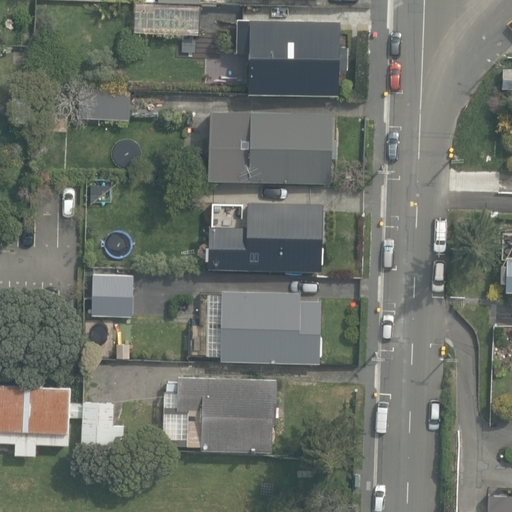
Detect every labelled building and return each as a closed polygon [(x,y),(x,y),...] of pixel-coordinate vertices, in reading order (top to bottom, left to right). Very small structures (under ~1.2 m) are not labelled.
[(249,92),(339,94),(339,69),(347,69),(348,47),(341,47),(341,20),(238,19),(238,35),(229,35),(229,48),(238,49),(238,51),(249,51),(249,92)] [(85,117),(130,119),(131,89),(86,87),(85,117)] [(14,121),(32,122),(32,98),(14,97),(14,121)] [(206,174),(328,178),(330,109),(208,105),(206,174)] [(321,199),(245,197),(245,221),(207,220),(206,264),(319,268),(321,199)] [(511,256),(504,256),(503,263),(500,263),(500,284),(505,284),(505,293),(511,293),(510,308),(511,307),(511,256)] [(89,310),(131,312),(132,269),(90,267),(89,310)] [(219,352),(316,354),(318,294),(296,294),(297,286),(221,284),(219,352)] [(275,375),(176,372),(176,377),(165,377),(163,438),(185,439),(185,443),(267,446),(268,419),(274,420),(275,375)] [(12,448),(34,449),(34,438),(65,439),(68,383),(0,379),(0,435),(13,436),(12,448)] [(150,448),(150,432),(124,430),(125,425),(114,424),(115,402),(84,400),(82,445),(150,448)] [(488,511),(511,511),(511,495),(489,494),(488,511)]
